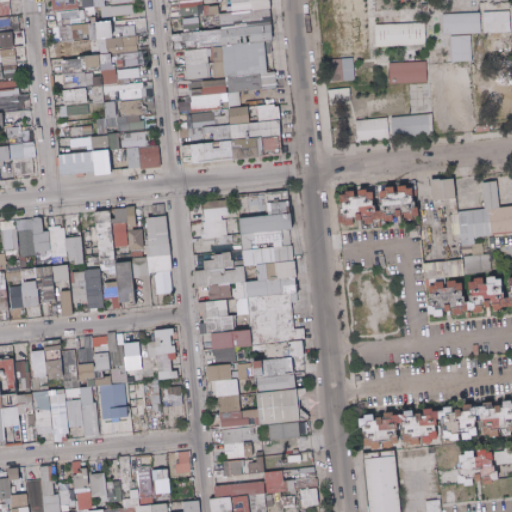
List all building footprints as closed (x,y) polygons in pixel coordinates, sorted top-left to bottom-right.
[(9,0),(0,0),(0,15),(9,16),(9,0)] [(103,102),(96,136),(107,134),(108,126),(143,133),(139,98),(152,97),(150,81),(116,85),(114,68),(139,65),(135,34),(145,33),(144,18),(107,21),(90,18),(93,7),(99,8),(100,17),(131,14),(131,11),(80,0),(51,0),(55,28),(48,27),(50,42),(88,38),(90,56),(60,59),(62,84),(79,88),(90,87),(92,104),(103,102)] [(201,0),(192,0),(178,0),(179,16),(217,15),(217,9),(202,10),(201,0)] [(269,0),(254,0),(229,1),(230,9),(269,8),(269,0)] [(182,163),(280,154),(275,104),(256,106),(257,122),(228,124),(227,118),(221,107),(239,106),(238,91),(276,88),(274,72),(271,72),(266,10),(218,14),(219,29),(168,34),(178,48),(211,46),(214,80),(201,81),(202,89),(197,89),(177,102),(178,113),(180,113),(183,139),(185,144),(180,144),(182,163)] [(482,32),(509,31),(508,11),(481,12),(482,32)] [(479,33),(479,12),(441,14),(441,34),(479,33)] [(182,28),(198,26),(197,16),(181,18),(182,28)] [(423,23),(373,24),(374,46),(424,45),(423,23)] [(10,31),(0,29),(0,111),(28,108),(27,100),(24,94),(19,94),(13,80),(15,75),(10,31)] [(450,62),(470,61),(469,35),(449,36),(450,62)] [(184,49),(185,78),(208,77),(207,55),(211,55),(211,48),(184,49)] [(352,80),(352,58),(330,59),(331,81),(352,80)] [(425,62),(387,63),(388,83),(425,82),(425,62)] [(138,77),(138,68),(116,69),(116,78),(138,77)] [(88,114),(85,88),(61,90),(63,106),(58,106),(59,117),(88,114)] [(327,89),(328,102),(348,101),(348,88),(327,89)] [(248,122),(247,107),(228,108),(229,123),(248,122)]
